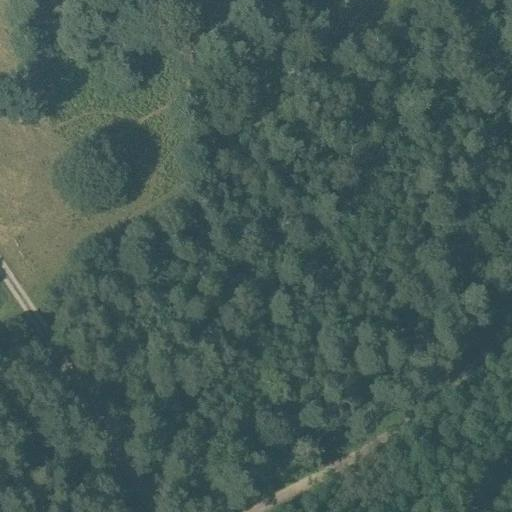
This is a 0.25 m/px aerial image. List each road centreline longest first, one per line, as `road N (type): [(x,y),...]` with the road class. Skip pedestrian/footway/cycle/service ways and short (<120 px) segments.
road 1 (track): [(511,338),(258,511)]
road 2 (track): [(0,265),(30,305),(103,450),(148,511)]
